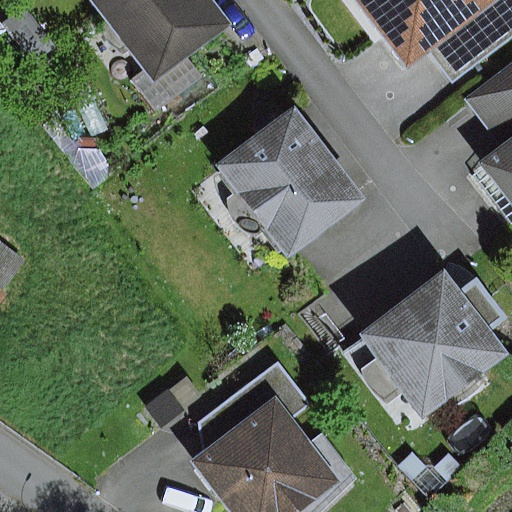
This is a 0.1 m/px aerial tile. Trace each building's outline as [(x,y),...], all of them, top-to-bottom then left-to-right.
[(87,0),(149,80),(222,25),(203,0),(87,0)] [(351,0),(403,68),(425,53),(494,0),(351,0)] [(511,0),(494,0),(425,53),(449,84),(511,35),(511,0)] [(511,61),(460,100),(495,146),(511,133),(511,61)] [(288,109),(212,167),(283,259),(359,201),(288,109)] [(511,133),(495,146),(472,163),(511,215),(511,133)] [(0,284),(20,259),(0,243),(0,284)] [(437,271),(354,335),(420,420),(503,356),(485,332),(502,319),(470,278),(452,291),(437,271)] [(196,423),(201,453),(272,400),(286,420),(307,405),(277,362),(196,423)] [(186,379),(144,410),(158,429),(200,398),(186,379)] [(201,453),(189,461),(227,511),(297,511),(335,485),(286,420),(272,400),(201,453)]
